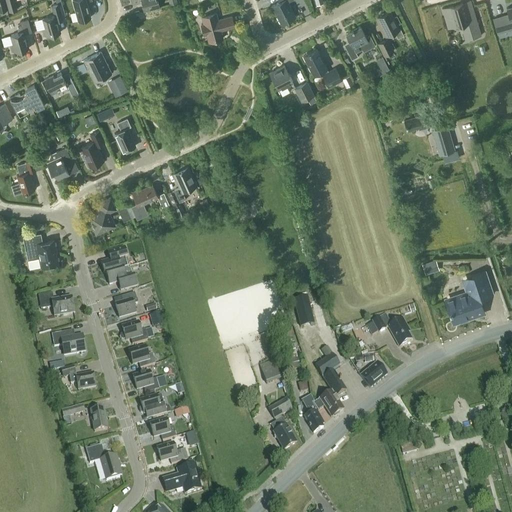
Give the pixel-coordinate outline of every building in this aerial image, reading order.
[(17,9),(14,0),(5,0),(8,11),(17,9)] [(60,32),(57,21),(63,20),(62,16),(65,15),(61,0),(55,0),(57,4),(52,5),(55,15),(43,18),(43,21),(35,24),(37,30),(42,29),(44,37),(60,32)] [(86,1),(91,0),(72,0),(78,20),(91,17),(86,1)] [(157,0),(131,0),(132,3),(141,1),(144,11),(159,7),(157,0)] [(298,10),(293,12),(288,2),(291,0),(278,0),(279,1),(272,5),(281,23),(300,14),(298,10)] [(462,1),(442,7),(445,18),(453,16),(456,26),(461,24),(466,40),(481,35),(474,14),(467,16),(462,1)] [(397,14),(392,16),(389,10),(377,16),(382,27),(381,28),(385,36),(394,31),(398,38),(403,35),(400,28),(399,28),(397,24),(401,22),(397,14)] [(510,19),(501,22),(506,37),(511,34),(511,11),(508,13),(510,19)] [(209,41),(223,37),(220,28),(234,24),(231,15),(218,19),(216,12),(201,16),(203,23),(201,24),(204,34),(206,34),(209,41)] [(28,19),(20,21),(21,24),(18,25),(18,32),(11,34),(13,43),(9,45),(11,52),(28,48),(24,33),(31,31),(28,19)] [(352,59),(358,56),(356,51),(362,48),(364,51),(375,45),(370,34),(366,36),(360,25),(346,33),(352,44),(346,47),(352,59)] [(394,50),(388,37),(377,43),(384,55),(394,50)] [(328,86),(342,79),(336,67),(328,71),(317,48),(303,55),(314,75),(321,71),(328,86)] [(95,81),(111,73),(100,51),(84,59),(95,81)] [(386,64),(377,69),(379,74),(389,69),(386,64)] [(278,88),(293,81),(289,74),(284,65),(270,72),(275,81),(274,81),(278,88)] [(53,75),(44,79),(51,94),(68,86),(73,96),(78,93),(69,74),(63,77),(61,72),(53,75)] [(353,83),(349,74),(342,78),(346,86),(353,83)] [(120,75),(112,79),(119,93),(127,90),(120,75)] [(317,100),(307,81),(294,87),(301,101),(307,98),(310,104),(317,100)] [(44,105),(34,84),(27,88),(28,90),(20,94),(19,92),(9,97),(16,111),(25,106),(26,109),(33,105),(35,110),(44,105)] [(0,127),(4,125),(2,123),(12,118),(5,103),(0,105),(0,127)] [(56,110),(59,116),(70,110),(67,105),(56,110)] [(113,107),(97,111),(100,120),(116,115),(113,107)] [(433,108),(414,114),(415,115),(404,119),(407,130),(418,127),(419,128),(437,123),(433,108)] [(121,130),(114,133),(122,151),(135,145),(127,127),(131,126),(127,118),(117,122),(121,130)] [(455,150),(448,125),(431,130),(439,155),(455,150)] [(64,137),(60,129),(55,131),(58,139),(64,137)] [(93,141),(80,147),(89,166),(104,160),(97,145),(104,142),(99,130),(90,134),(93,141)] [(44,152),(47,144),(39,141),(36,149),(44,152)] [(66,147),(51,153),(49,159),(50,161),(46,162),(51,171),(53,170),(57,179),(69,174),(63,161),(71,158),(66,147)] [(31,154),(32,158),(25,160),(25,161),(16,164),(19,174),(17,175),(23,193),(35,189),(29,172),(42,168),(35,153),(31,154)] [(183,191),(196,185),(187,167),(174,173),(180,186),(174,189),(179,201),(186,198),(183,191)] [(206,182),(203,176),(197,178),(200,184),(206,182)] [(164,192),(157,195),(152,184),(140,189),(140,188),(132,192),(137,203),(131,206),(137,219),(148,214),(143,203),(158,197),(162,207),(169,204),(164,192)] [(108,211),(114,208),(109,198),(99,202),(102,209),(92,213),(90,219),(96,232),(114,224),(108,211)] [(184,211),(181,204),(175,207),(179,217),(184,214),(183,211),(184,211)] [(131,218),(126,205),(118,209),(123,221),(131,218)] [(28,259),(39,257),(41,267),(58,263),(54,239),(42,242),(40,233),(23,236),(28,259)] [(104,275),(106,274),(121,270),(121,269),(123,269),(129,267),(127,267),(124,256),(127,256),(124,248),(107,253),(109,261),(101,263),(104,275)] [(439,270),(436,259),(422,263),(425,274),(439,270)] [(137,287),(134,276),(132,277),(129,267),(123,269),(121,269),(121,270),(106,274),(109,286),(118,283),(121,291),(137,287)] [(485,313),(484,310),(480,298),(493,293),(485,270),(471,275),(472,278),(463,282),(467,294),(446,301),(453,324),(485,313)] [(54,317),(74,313),(71,298),(53,301),(52,293),(38,296),(41,310),(53,308),(54,317)] [(133,305),(137,304),(134,293),(121,297),(123,303),(115,306),(119,318),(135,313),(133,305)] [(307,303),(294,307),(298,318),(310,313),(307,303)] [(163,325),(160,313),(149,316),(152,328),(163,325)] [(400,348),(413,341),(406,329),(408,328),(403,319),(392,325),(386,315),(373,322),(379,333),(388,328),(400,348)] [(301,336),(319,329),(314,316),(295,323),(301,336)] [(122,328),(123,334),(122,334),(120,336),(121,340),(124,341),(125,340),(125,341),(130,339),(132,345),(148,340),(145,330),(141,331),(138,323),(122,328)] [(64,355),(85,351),(82,337),(65,340),(64,333),(52,335),(54,347),(62,346),(64,355)] [(310,338),(299,343),(305,354),(307,353),(304,346),(312,342),(310,338)] [(296,339),(288,342),(289,346),(291,345),(293,350),(298,349),(296,344),(298,343),(296,339)] [(140,369),(155,365),(152,354),(148,355),(145,347),(129,352),(132,365),(138,363),(140,369)] [(337,398),(336,398),(346,391),(334,372),(341,367),(332,355),(327,347),(322,351),(327,359),(315,367),(322,378),(322,379),(323,379),(332,392),(314,403),(312,405),(316,412),(324,407),(331,418),(333,417),(334,418),(337,416),(337,414),(344,410),(339,403),(339,401),(337,398)] [(296,352),(287,355),(289,361),(285,362),(289,372),(301,368),(296,352)] [(354,369),(366,364),(363,358),(352,363),(354,369)] [(50,364),(51,370),(65,367),(64,361),(50,364)] [(281,381),(274,361),(259,366),(266,386),(281,381)] [(387,375),(377,363),(360,377),(370,389),(387,375)] [(70,383),(76,382),(78,391),(96,387),(93,374),(76,377),(74,366),(61,369),(63,377),(69,375),(70,383)] [(145,394),(159,390),(156,379),(152,380),(149,372),(133,377),(136,390),(143,388),(145,394)] [(165,376),(156,378),(159,389),(168,387),(165,376)] [(316,394),(325,391),(322,380),(313,383),(316,394)] [(140,402),(141,408),(140,408),(139,410),(140,413),(142,414),(143,414),(144,414),(146,420),(170,413),(169,407),(164,408),(161,395),(140,402)] [(312,405),(314,403),(310,396),(301,401),(309,415),(304,417),(313,433),(323,428),(322,425),(324,424),(316,412),(312,405)] [(283,451),(296,443),(286,425),(282,419),(280,417),(291,410),(285,400),(268,410),(274,420),(275,420),(276,423),(270,426),(274,433),(273,433),(275,436),(274,438),(276,439),(283,451)] [(82,405),(67,410),(61,411),(63,418),(84,412),(82,405)] [(189,415),(187,408),(174,412),(176,419),(189,415)] [(94,432),(107,430),(103,409),(90,411),(94,432)] [(162,441),(176,437),(173,427),(169,428),(166,420),(150,425),(153,437),(160,435),(162,441)] [(418,450),(416,442),(401,446),(403,455),(408,454),(408,452),(418,450)] [(185,450),(180,451),(176,452),(173,444),(157,449),(160,462),(169,459),(171,465),(188,460),(185,450)] [(106,481),(121,477),(115,456),(105,459),(101,445),(86,450),(90,464),(100,461),(106,481)] [(183,489),(184,495),(201,490),(199,482),(200,481),(196,464),(177,470),(179,474),(162,479),(166,491),(167,494),(183,489)]
